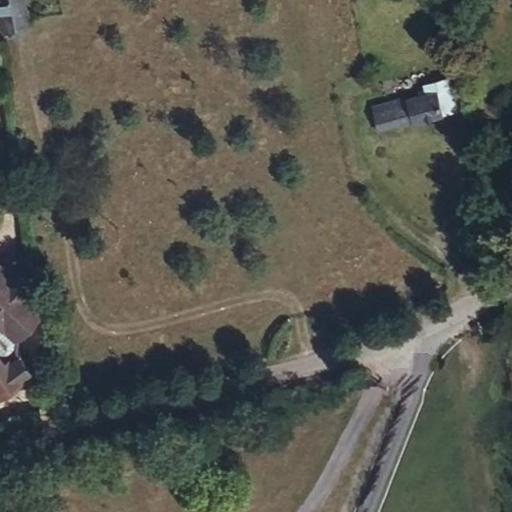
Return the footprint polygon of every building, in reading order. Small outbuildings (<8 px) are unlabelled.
[(377,112),(379,122),(457,93),(445,61),(420,71),(423,82),(402,90),(375,100),(377,112)] [(373,85),(375,100),(402,90),(397,77),(373,85)] [(0,303),(1,305),(10,300),(15,306),(30,295),(24,288),(30,284),(14,266),(18,261),(5,245),(0,248),(0,303)] [(0,332),(1,332),(10,300),(1,305),(0,303),(0,332)] [(0,361),(19,353),(7,330),(1,332),(0,332),(0,361)] [(38,399),(53,395),(49,382),(36,385),(38,399)]
